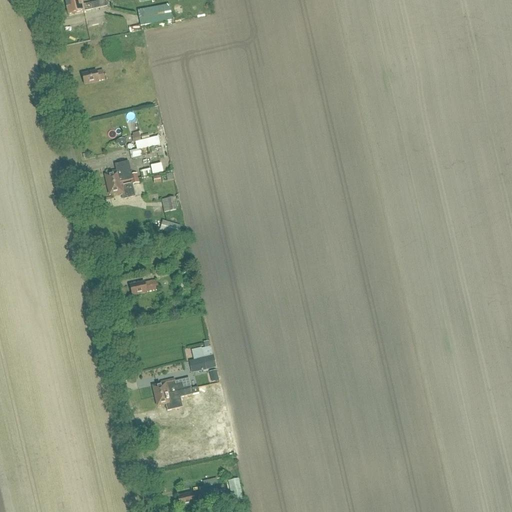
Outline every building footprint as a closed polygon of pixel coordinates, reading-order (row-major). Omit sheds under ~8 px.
[(83,7),(82,3),(67,6),(69,16),(86,12),(86,13),(93,11),(107,8),(106,2),(90,5),(83,7)] [(138,12),(140,27),(172,21),(169,7),(138,12)] [(112,63),(113,70),(125,68),(123,61),(112,63)] [(105,81),(103,72),(97,74),(97,73),(83,76),(85,86),(99,83),(99,82),(105,81)] [(137,143),(139,151),(150,148),(148,141),(142,142),(139,133),(134,134),(134,137),(133,138),(135,144),(137,143)] [(143,157),(142,150),(131,153),(132,160),(143,157)] [(105,177),(107,187),(122,183),(131,181),(133,181),(137,180),(136,175),(131,176),(129,163),(116,166),(117,172),(108,174),(108,176),(105,177)] [(163,174),(161,165),(151,168),(153,176),(163,174)] [(122,183),(107,187),(110,196),(113,196),(113,198),(122,196),(123,201),(135,198),(134,190),(132,190),(131,185),(123,187),(122,183)] [(168,200),(170,213),(177,212),(174,199),(168,200)] [(166,223),(163,233),(177,237),(180,227),(166,223)] [(130,298),(156,292),(154,283),(128,289),(130,298)] [(185,347),(194,345),(191,335),(183,338),(185,347)] [(203,359),(213,357),(211,348),(201,350),(203,359)] [(213,357),(203,359),(193,362),(195,374),(215,370),(213,357)] [(153,388),(155,398),(191,390),(188,381),(175,384),(175,381),(161,384),(161,386),(153,388)] [(220,385),(198,390),(198,389),(191,390),(155,398),(157,408),(166,406),(167,413),(183,409),(181,399),(193,396),(196,408),(206,406),(206,410),(210,409),(211,414),(216,413),(217,414),(226,412),(220,385)] [(231,427),(222,430),(224,438),(234,436),(231,427)] [(244,501),(239,480),(229,483),(232,494),(233,494),(235,503),(244,501)] [(178,509),(190,506),(191,511),(197,511),(200,511),(199,504),(196,494),(176,499),(178,509)] [(217,511),(231,509),(229,497),(212,501),(207,501),(209,511),(217,511)]
